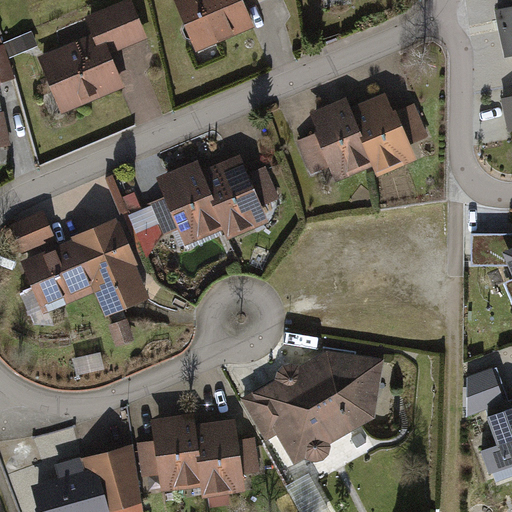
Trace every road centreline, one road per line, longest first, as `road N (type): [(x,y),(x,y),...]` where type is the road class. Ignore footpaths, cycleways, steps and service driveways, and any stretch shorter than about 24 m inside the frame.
road 1 (residential): [(435,1),(402,26),(137,134),(29,183),(0,205)]
road 2 (residential): [(511,196),(474,187),(460,152),(463,46),(435,1)]
road 3 (residential): [(0,378),(28,391),(70,394),(117,386),(212,343)]
road 4 (residential): [(212,343),(203,324),(208,303),(234,289),(265,309),(261,339)]
